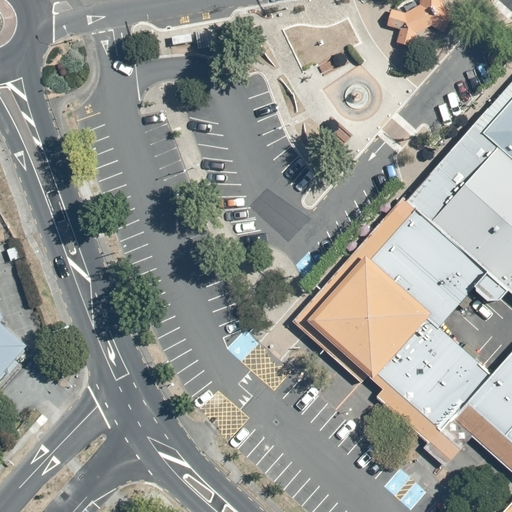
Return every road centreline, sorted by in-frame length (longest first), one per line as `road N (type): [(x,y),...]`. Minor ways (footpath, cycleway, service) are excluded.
road 1 (secondary): [(118,389),(5,64)]
road 2 (residential): [(511,1),(318,227),(299,229)]
road 3 (secondary): [(3,511),(93,404),(118,389)]
road 4 (tertiary): [(226,511),(140,428)]
